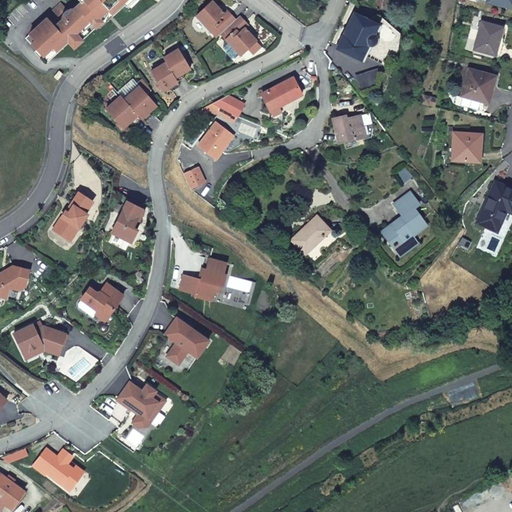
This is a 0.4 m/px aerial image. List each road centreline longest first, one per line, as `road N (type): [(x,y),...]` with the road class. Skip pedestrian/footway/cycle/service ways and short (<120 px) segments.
road 1 (residential): [(0,447),(67,412),(131,343),(161,260),(154,171),(172,120),(205,91),(304,36)]
road 2 (residential): [(0,230),(43,189),(68,87),(174,0)]
road 3 (residential): [(320,35),(322,116),(291,145),(253,155)]
